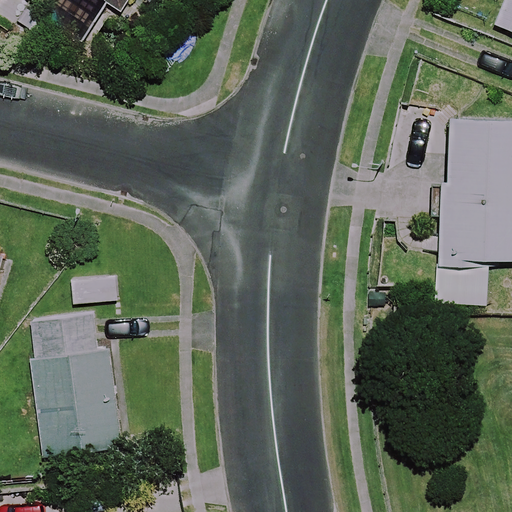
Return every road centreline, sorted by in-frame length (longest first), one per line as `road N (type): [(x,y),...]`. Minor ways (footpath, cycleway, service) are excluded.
road 1 (residential): [(280,179),(268,382),(286,511)]
road 2 (residential): [(280,179),(0,116)]
road 3 (residential): [(326,0),(280,179)]
